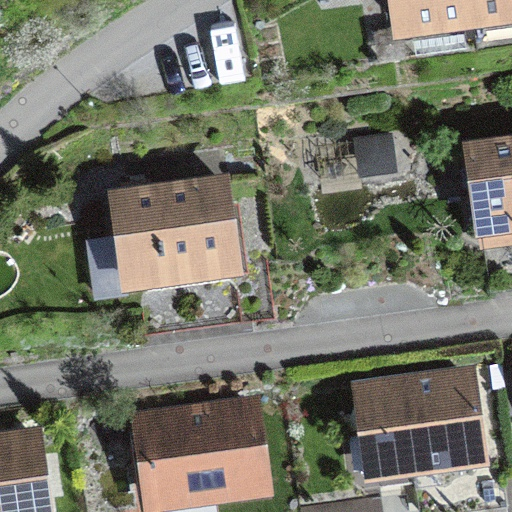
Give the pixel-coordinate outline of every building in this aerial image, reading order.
[(472,29),(467,0),(378,0),(384,41),(472,29)] [(511,0),(467,0),(472,29),(511,23),(511,0)] [(511,144),(459,154),(476,254),(511,248),(511,144)] [(106,199),(117,300),(234,287),(223,186),(106,199)] [(353,397),(367,499),(487,482),(473,381),(353,397)] [(137,428),(146,511),(270,511),(260,415),(137,428)] [(0,442),(0,511),(49,511),(41,438),(0,442)]
